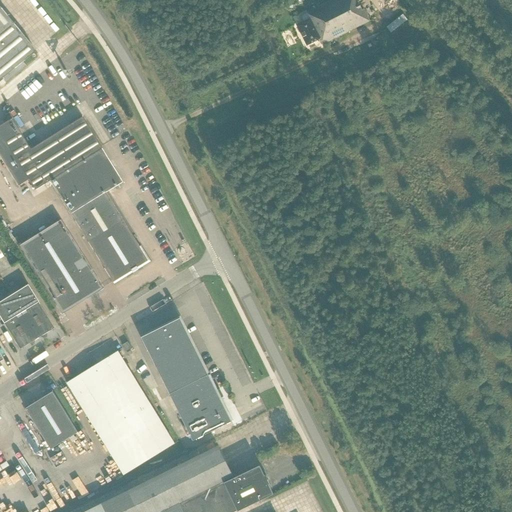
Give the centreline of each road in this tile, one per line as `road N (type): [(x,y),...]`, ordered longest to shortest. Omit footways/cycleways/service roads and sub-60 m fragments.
road 1 (tertiary): [(224,254),(117,48),(83,0)]
road 2 (tertiary): [(353,511),(224,254)]
road 3 (unclassified): [(0,389),(224,254)]
